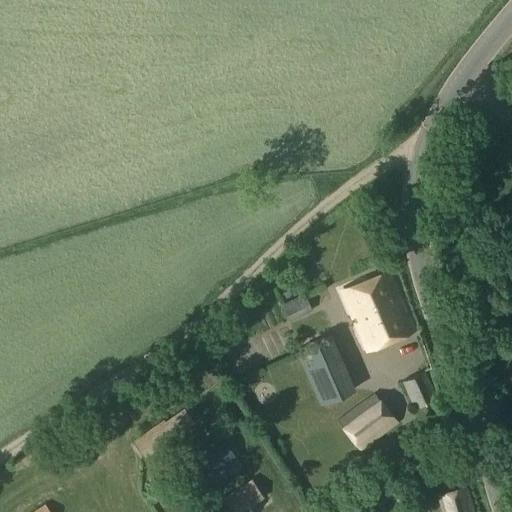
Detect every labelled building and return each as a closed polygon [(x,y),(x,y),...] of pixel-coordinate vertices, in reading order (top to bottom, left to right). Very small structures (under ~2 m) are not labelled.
[(388,272),(341,292),(366,350),(413,331),(388,272)] [(304,295),(282,305),(289,320),(311,310),(304,295)] [(328,340),(298,353),(321,404),(351,391),(328,340)] [(424,371),(403,381),(415,409),(436,399),(424,371)] [(374,394),(338,421),(360,450),(396,422),(374,394)] [(162,420),(132,441),(143,456),(192,422),(183,408),(164,422),(162,420)] [(224,442),(179,473),(190,490),(236,459),(224,442)] [(250,481),(217,504),(222,511),(236,511),(261,496),(250,481)] [(472,511),(465,487),(436,496),(441,511),(472,511)] [(156,490),(146,496),(152,505),(162,498),(156,490)] [(50,511),(44,503),(31,511),(50,511)]
